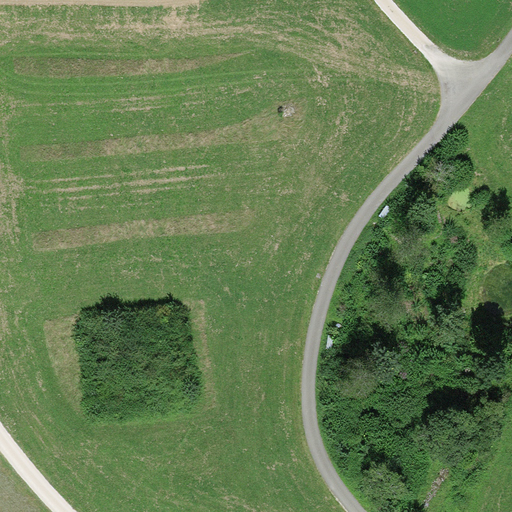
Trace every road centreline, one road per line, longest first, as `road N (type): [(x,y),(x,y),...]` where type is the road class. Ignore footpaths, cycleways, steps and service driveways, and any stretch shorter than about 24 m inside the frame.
road 1 (unclassified): [(358,511),(333,483),(315,442),(309,392),(316,321),(343,249),(511,39)]
road 2 (track): [(472,85),(435,59),(382,0)]
